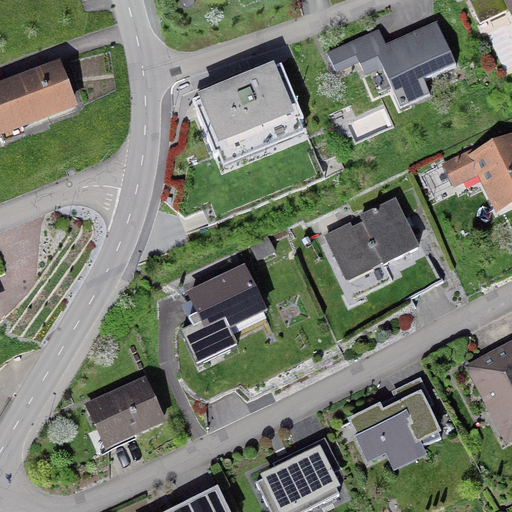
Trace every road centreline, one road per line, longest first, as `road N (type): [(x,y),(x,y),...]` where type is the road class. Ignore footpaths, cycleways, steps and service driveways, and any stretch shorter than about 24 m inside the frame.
road 1 (residential): [(511,296),(65,511)]
road 2 (residential): [(0,453),(107,271),(136,191)]
road 3 (residential): [(145,77),(375,0)]
road 4 (residential): [(0,216),(75,188),(136,191)]
